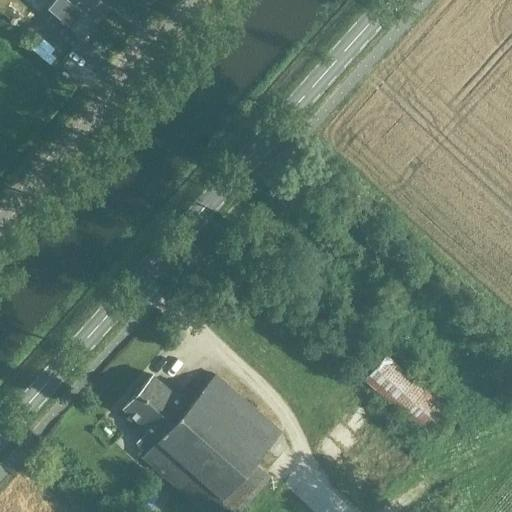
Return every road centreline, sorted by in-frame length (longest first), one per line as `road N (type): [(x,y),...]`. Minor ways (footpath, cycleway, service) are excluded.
road 1 (secondary): [(0,441),(395,0)]
road 2 (tertiary): [(0,228),(203,0)]
